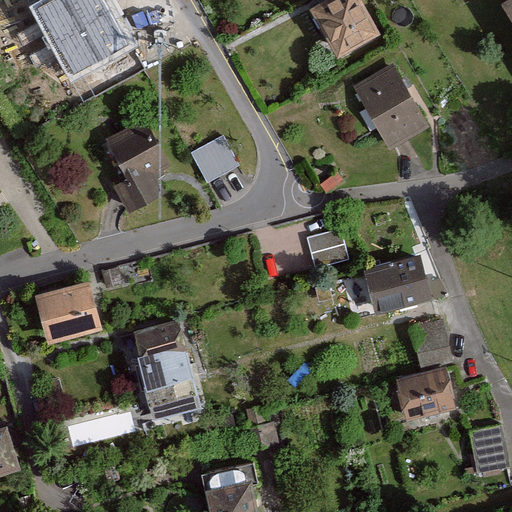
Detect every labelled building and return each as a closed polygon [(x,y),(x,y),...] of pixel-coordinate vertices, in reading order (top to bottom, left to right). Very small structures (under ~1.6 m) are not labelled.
[(104,0),(82,0),(40,22),(68,75),(128,44),(104,0)] [(353,0),(336,0),(307,15),(333,65),(375,43),(353,0)] [(511,0),(507,0),(493,9),(511,39),(511,0)] [(389,70),(348,94),(384,157),(425,133),(389,70)] [(109,191),(126,222),(159,203),(147,182),(168,170),(142,124),(103,146),(124,182),(109,191)] [(220,142),(189,159),(218,212),(250,194),(220,142)] [(310,236),(315,262),(350,255),(345,229),(310,236)] [(359,276),(371,319),(440,300),(434,282),(423,282),(417,260),(359,276)] [(31,300),(45,352),(101,338),(87,285),(31,300)] [(405,334),(416,377),(449,370),(438,327),(405,334)] [(180,331),(131,344),(153,431),(202,419),(180,331)] [(440,375),(390,390),(402,435),(454,421),(440,375)] [(7,432),(0,433),(0,482),(19,477),(7,432)] [(498,435),(466,442),(474,478),(506,471),(498,435)] [(201,498),(203,511),(256,511),(251,488),(201,498)]
